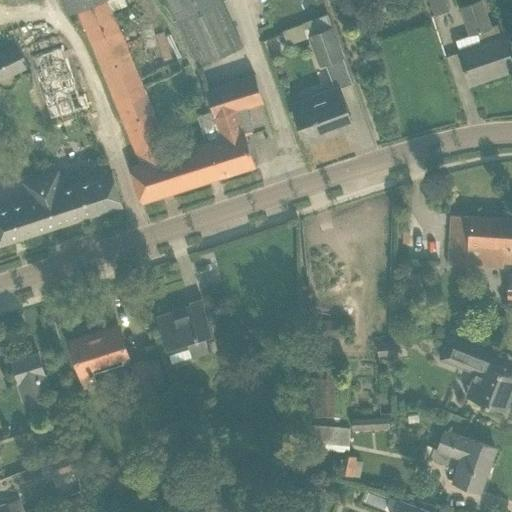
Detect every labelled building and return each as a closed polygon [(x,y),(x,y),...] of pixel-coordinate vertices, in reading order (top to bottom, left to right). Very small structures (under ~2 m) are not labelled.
[(60,0),(68,16),(78,12),(104,0),(60,0)] [(170,154),(106,0),(104,0),(78,12),(140,163),(129,166),(141,202),(198,184),(187,149),(170,154)] [(166,0),(198,68),(242,46),(220,0),(166,0)] [(428,0),(433,14),(448,9),(445,0),(428,0)] [(458,51),(461,61),(468,80),(494,71),(495,74),(511,68),(511,62),(499,24),(491,27),(481,0),(477,0),(459,6),(469,35),(454,40),(458,51)] [(282,31),(287,44),(309,36),(320,65),(342,56),(327,14),(282,31)] [(60,42),(26,53),(47,117),(83,105),(77,87),(74,88),(60,42)] [(0,82),(25,69),(12,45),(0,50),(0,82)] [(206,143),(187,149),(198,184),(255,166),(244,132),(252,129),(245,108),(263,102),(254,75),(205,90),(211,110),(197,114),(206,143)] [(323,99),(293,110),(306,144),(323,137),(323,135),(330,132),(331,134),(353,126),(338,87),(321,93),(323,99)] [(55,227),(122,205),(111,173),(44,194),(55,227)] [(0,244),(55,227),(44,194),(0,208),(0,244)] [(447,263),(497,266),(497,261),(511,261),(511,217),(469,215),(469,216),(450,215),(449,235),(447,263)] [(190,307),(158,317),(157,315),(155,315),(170,363),(209,351),(206,342),(214,339),(201,298),(188,302),(190,307)] [(117,330),(88,339),(87,337),(70,342),(85,387),(97,383),(93,372),(129,360),(118,326),(116,327),(117,330)] [(439,359),(474,373),(465,396),(485,403),(504,410),(511,389),(511,374),(503,371),(508,358),(448,335),(439,359)] [(219,340),(222,353),(230,351),(226,338),(219,340)] [(394,340),(377,341),(378,354),(395,352),(394,340)] [(11,361),(23,399),(50,391),(38,352),(11,361)] [(130,364),(139,393),(155,388),(146,359),(130,364)] [(351,418),(352,429),(389,427),(388,416),(351,418)] [(306,448),(348,451),(349,427),(308,424),(306,448)] [(453,481),(460,484),(479,491),(495,448),(469,438),(468,440),(444,431),(437,450),(433,449),(430,459),(446,464),(449,455),(461,459),(453,481)] [(362,461),(356,459),(357,456),(349,454),(344,474),(358,477),(362,461)] [(77,495),(65,499),(70,511),(75,511),(83,509),(77,495)] [(0,504),(0,511),(21,511),(25,511),(20,498),(6,503),(6,502),(0,504)] [(432,511),(399,499),(393,511),(432,511)]
